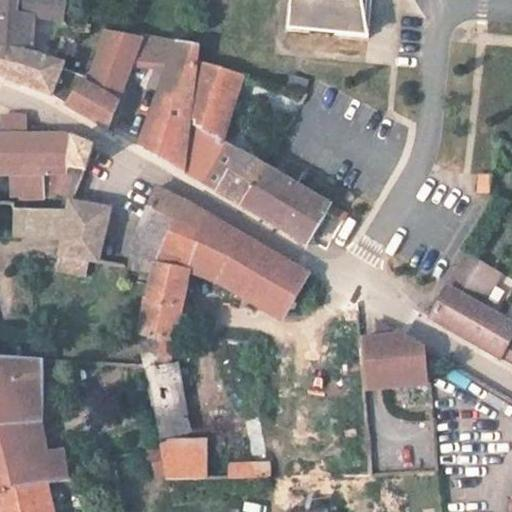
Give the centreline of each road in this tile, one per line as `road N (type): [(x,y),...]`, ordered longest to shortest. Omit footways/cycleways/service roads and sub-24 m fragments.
road 1 (residential): [(0,97),(258,231),(347,290)]
road 2 (residential): [(347,290),(422,158),(444,5)]
road 3 (residential): [(347,290),(511,387)]
road 4 (unknown): [(200,201),(287,57)]
